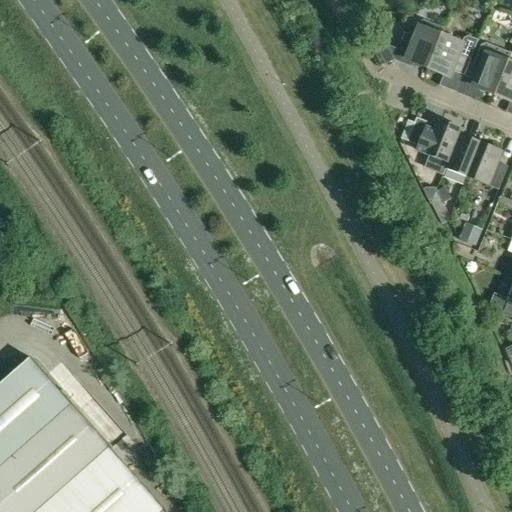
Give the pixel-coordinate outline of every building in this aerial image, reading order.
[(413,25),(409,35),(404,33),(397,49),(410,54),(408,60),(428,68),(444,30),(423,22),(413,25)] [(471,59),(470,59),(458,54),(462,46),(441,38),(444,30),(428,68),(449,77),(452,70),(464,75),(468,67),(470,64),(471,59)] [(481,46),(473,65),(470,64),(468,67),(464,75),(478,81),(475,87),(495,95),(511,54),(486,43),(481,46)] [(511,57),(511,53),(511,54),(495,95),(511,101),(511,65),(509,65),(511,57)] [(441,122),(437,131),(420,125),(411,149),(427,155),(430,157),(426,169),(443,175),(445,169),(447,163),(448,164),(460,135),(461,136),(463,130),(441,122)] [(480,144),(461,136),(460,135),(448,164),(447,163),(445,169),(467,177),(480,144)] [(499,190),(508,167),(498,163),(502,152),(480,144),(467,177),(499,190)] [(435,208),(438,207),(444,204),(443,203),(451,199),(445,188),(436,192),(432,202),(435,208)] [(511,318),(511,292),(508,303),(503,315),(511,318)] [(165,511),(164,510),(30,358),(0,384),(0,511),(165,511)]
